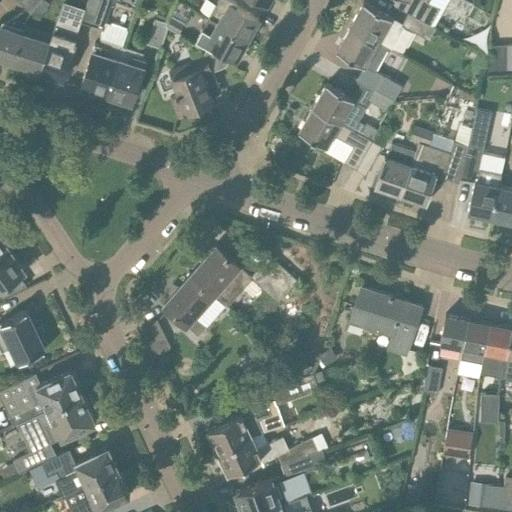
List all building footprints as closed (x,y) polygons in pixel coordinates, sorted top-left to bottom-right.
[(33,10),(40,0),(19,0),(30,13),(33,10)] [(46,0),(40,0),(33,10),(40,16),(50,2),(46,0)] [(50,39),(40,70),(64,78),(77,38),(75,37),(81,20),(92,24),(100,0),(88,0),(86,8),(64,1),(51,39),(50,39)] [(81,84),(107,93),(123,45),(122,45),(128,29),(106,22),(113,2),(106,0),(100,0),(92,24),(104,28),(99,44),(95,43),(81,84)] [(217,20),(248,37),(259,17),(235,4),(236,2),(233,0),(217,0),(216,4),(224,8),(217,20)] [(429,2),(429,0),(396,0),(394,4),(431,23),(439,8),(429,2)] [(402,24),(403,23),(364,1),(350,25),(389,47),(389,46),(392,48),(404,26),(402,24)] [(402,24),(404,26),(430,40),(436,28),(408,13),(403,23),(402,24)] [(167,26),(179,33),(185,22),(173,16),(167,26)] [(160,47),(168,22),(155,18),(147,42),(160,47)] [(197,38),(197,39),(211,47),(213,44),(237,58),(248,37),(217,20),(211,32),(203,27),(197,38)] [(0,56),(13,61),(23,30),(1,23),(0,25),(0,56)] [(375,71),(389,47),(350,25),(337,49),(375,71)] [(13,61),(40,70),(50,39),(23,30),(13,61)] [(504,69),(511,69),(511,43),(503,44),(504,69)] [(491,70),(504,69),(503,44),(490,44),(491,70)] [(123,45),(107,93),(132,101),(147,59),(142,58),(144,52),(123,45)] [(213,71),(226,66),(228,61),(207,49),(203,56),(168,70),(177,91),(171,93),(180,115),(216,101),(205,74),(213,71)] [(375,87),(395,98),(402,85),(382,74),(375,87)] [(353,130),(368,106),(327,82),(313,107),(353,130)] [(388,110),(395,98),(375,87),(368,99),(388,110)] [(343,162),(356,169),(372,141),(361,134),(353,130),(313,107),(299,131),(327,146),(334,133),(353,144),(343,162)] [(468,145),(460,178),(474,181),(468,211),(492,217),(499,185),(502,173),(480,168),(490,125),(473,122),(468,145)] [(361,134),(372,141),(377,132),(366,125),(361,134)] [(410,139),(419,142),(424,128),(415,125),(410,139)] [(424,128),(419,142),(429,145),(429,144),(434,131),(424,128)] [(372,141),(356,169),(366,175),(383,147),(372,141)] [(443,174),(460,181),(460,178),(468,145),(454,141),(451,151),(443,174)] [(375,185),(401,194),(416,151),(392,142),(388,155),(385,154),(375,185)] [(416,151),(401,194),(427,203),(438,172),(443,174),(451,151),(429,144),(429,145),(419,142),(416,151)] [(289,154),(282,164),(293,171),(299,161),(289,154)] [(511,187),(499,185),(492,217),(511,221),(511,187)] [(0,256),(11,249),(0,234),(0,256)] [(215,295),(226,304),(251,275),(217,245),(190,274),(214,296),(215,295)] [(0,298),(4,296),(0,290),(0,288),(26,271),(11,249),(0,256),(0,298)] [(285,295),(298,280),(270,255),(256,270),(285,295)] [(198,335),(206,326),(196,317),(214,296),(190,274),(164,304),(198,335)] [(387,346),(406,353),(422,305),(362,285),(350,319),(391,333),(387,346)] [(10,347),(18,363),(45,350),(26,310),(0,322),(0,347),(1,351),(10,347)] [(440,343),(463,347),(466,330),(469,318),(446,313),(440,343)] [(462,359),(482,362),(488,332),(491,322),(469,318),(466,330),(463,347),(464,347),(462,359)] [(495,354),(507,356),(511,331),(511,326),(491,322),(488,332),(482,362),(493,364),(495,354)] [(511,331),(507,356),(503,377),(511,378),(511,331)] [(318,355),(326,367),(339,357),(331,346),(318,355)] [(437,393),(442,367),(429,365),(424,391),(437,393)] [(38,413),(82,392),(71,368),(33,385),(28,375),(10,384),(0,388),(0,400),(1,402),(2,401),(13,424),(38,413)] [(287,375),(289,381),(299,377),(297,372),(287,375)] [(318,389),(313,373),(299,377),(289,381),(271,387),(276,403),(318,389)] [(56,454),(51,442),(96,421),(82,392),(38,413),(45,427),(30,434),(36,448),(32,450),(33,453),(15,461),(20,471),(43,461),(56,454)] [(499,421),(499,393),(482,393),(481,420),(499,421)] [(250,436),(253,435),(253,434),(264,431),(257,418),(272,413),(268,400),(239,410),(241,414),(209,428),(219,451),(250,436)] [(443,454),(469,458),(473,432),(448,427),(443,454)] [(278,454),(282,463),(301,456),(319,450),(313,436),(289,447),(283,436),(259,447),(253,435),(250,436),(219,451),(229,472),(261,457),(263,461),(278,454)] [(55,500),(65,495),(119,469),(112,454),(113,454),(108,445),(75,461),(81,474),(50,489),(55,500)] [(56,454),(43,461),(48,472),(65,464),(60,453),(56,454)] [(286,475),(304,468),(305,468),(301,456),(282,463),(281,463),(286,475)] [(65,495),(72,511),(90,511),(130,494),(119,469),(65,495)] [(244,511),(258,511),(283,502),(279,490),(284,488),(280,475),(236,490),(244,511)] [(511,504),(511,476),(505,476),(503,504),(511,504)] [(471,481),(469,504),(488,506),(488,510),(497,511),(499,485),(499,484),(488,483),(471,481)] [(420,500),(421,489),(407,487),(406,498),(420,500)] [(314,511),(312,507),(300,511),(299,510),(292,511),(286,511),(283,502),(258,511),(314,511)] [(328,511),(354,511),(351,503),(328,510),(328,511)]
